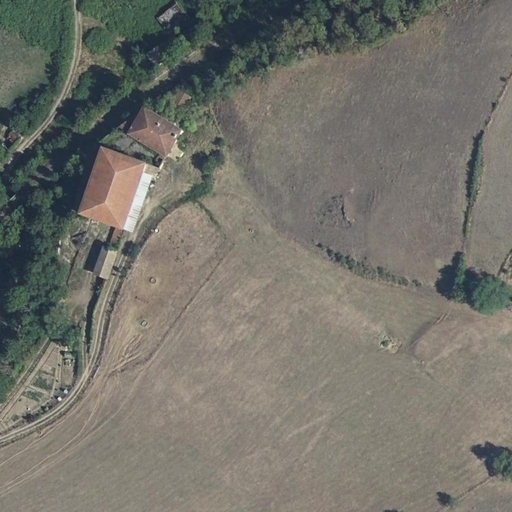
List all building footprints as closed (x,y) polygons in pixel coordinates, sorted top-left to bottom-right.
[(177,7),(158,22),(172,40),(191,25),(177,7)] [(171,63),(163,53),(161,51),(149,59),(149,62),(158,72),(171,63)] [(179,97),(172,112),(182,116),(189,102),(179,97)] [(168,156),(177,161),(183,150),(173,144),(179,134),(143,114),(131,137),(166,159),(168,156)] [(4,142),(10,149),(22,137),(15,131),(4,142)] [(100,151),(79,213),(77,216),(85,219),(107,153),(100,151)] [(107,153),(85,219),(116,231),(125,235),(143,185),(145,179),(155,183),(159,172),(107,153)] [(153,188),(155,183),(145,179),(143,185),(153,188)] [(107,255),(117,258),(125,235),(116,231),(107,255)] [(96,280),(108,285),(117,258),(107,255),(105,254),(96,280)]
